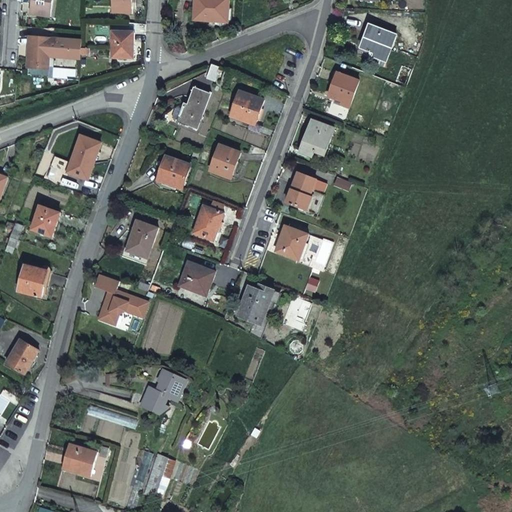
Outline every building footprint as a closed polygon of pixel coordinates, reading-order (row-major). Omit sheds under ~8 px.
[(35,0),(33,14),(51,17),(53,0),(35,0)] [(116,0),(116,12),(135,13),(135,0),(116,0)] [(198,0),(197,20),(229,23),(230,0),(198,0)] [(373,24),(365,47),(376,51),(375,54),(387,59),(398,33),(373,24)] [(115,31),(115,58),(136,58),(137,32),(115,31)] [(29,69),(40,70),(40,67),(50,68),(52,39),(31,37),(29,69)] [(220,69),(212,66),(206,80),(215,83),(220,69)] [(339,71),(330,94),(338,97),(336,101),(350,106),(361,78),(339,71)] [(243,90),(234,115),(258,124),(266,99),(243,90)] [(186,107),(180,122),(198,128),(211,96),(196,91),(190,108),(186,107)] [(316,119),(304,150),(315,154),(318,148),(328,152),(337,126),(316,119)] [(83,137),(69,173),(89,181),(103,144),(83,137)] [(223,145),(213,169),(233,177),(243,152),(223,145)] [(168,157),(159,181),(183,190),(192,167),(168,157)] [(311,193),(313,187),(316,177),(296,171),(286,201),(310,208),(314,194),(311,193)] [(0,198),(0,199),(8,178),(0,174),(0,198)] [(316,177),(313,187),(323,189),(326,179),(316,177)] [(317,210),(320,200),(313,198),(311,209),(317,210)] [(216,238),(226,211),(206,204),(196,231),(216,238)] [(42,207),(33,231),(53,238),(62,214),(42,207)] [(140,221),(129,250),(150,257),(161,228),(140,221)] [(17,253),(25,224),(17,222),(9,251),(17,253)] [(293,226),(283,251),(306,260),(316,234),(293,226)] [(191,261),(182,285),(209,294),(218,270),(191,261)] [(44,298),(46,288),(43,287),(47,271),(26,267),(20,292),(44,298)] [(126,282),(106,275),(101,288),(115,293),(112,299),(115,300),(114,304),(111,303),(105,320),(121,326),(124,315),(131,312),(149,318),(154,303),(122,292),(126,282)] [(251,285),(240,315),(265,323),(275,293),(251,285)] [(22,341),(9,366),(28,375),(40,351),(22,341)] [(147,406),(165,413),(167,414),(175,407),(170,405),(174,397),(179,399),(183,389),(188,392),(192,381),(169,371),(164,382),(166,382),(162,392),(154,389),(147,406)] [(183,389),(179,399),(184,401),(188,392),(183,389)] [(102,457),(77,447),(67,469),(92,479),(102,457)] [(147,467),(153,454),(145,451),(140,464),(147,467)] [(162,456),(156,470),(146,494),(155,498),(172,460),(162,456)]
